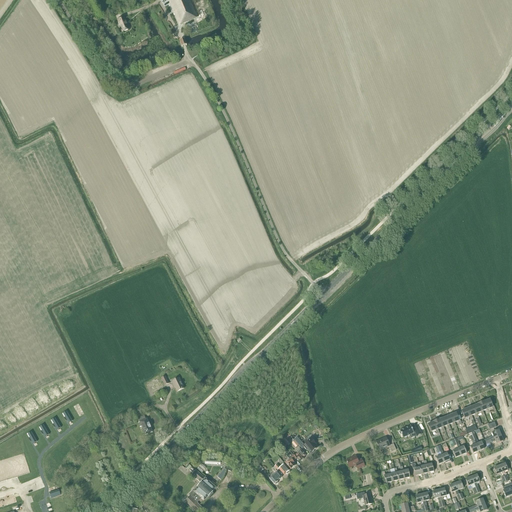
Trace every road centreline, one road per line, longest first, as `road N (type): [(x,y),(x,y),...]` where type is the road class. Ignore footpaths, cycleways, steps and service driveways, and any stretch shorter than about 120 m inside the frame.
road 1 (primary): [(108,511),(324,293)]
road 2 (unclassified): [(324,293),(281,247),(224,112),(186,50)]
road 3 (unclassified): [(264,511),(336,447),(496,379)]
road 4 (primary): [(324,293),(467,151)]
road 5 (track): [(191,60),(136,83),(114,83),(58,0)]
